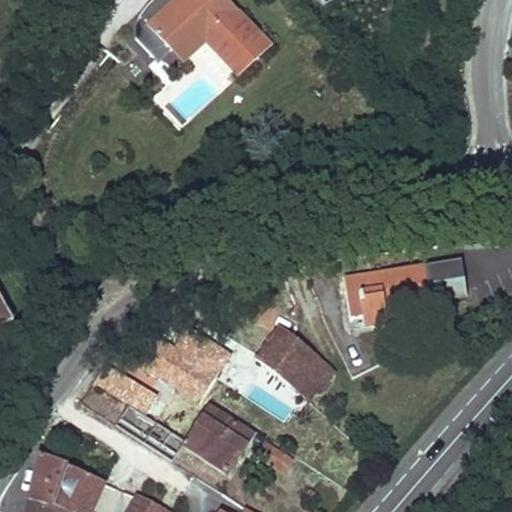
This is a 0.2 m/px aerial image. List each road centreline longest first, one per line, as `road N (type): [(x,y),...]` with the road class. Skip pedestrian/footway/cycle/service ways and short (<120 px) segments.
road 1 (residential): [(500,190),(308,220),(241,238),(175,270),(123,307),(64,373),(0,467)]
road 2 (residential): [(498,0),(486,89),(500,190)]
road 3 (tertiary): [(511,379),(391,511)]
